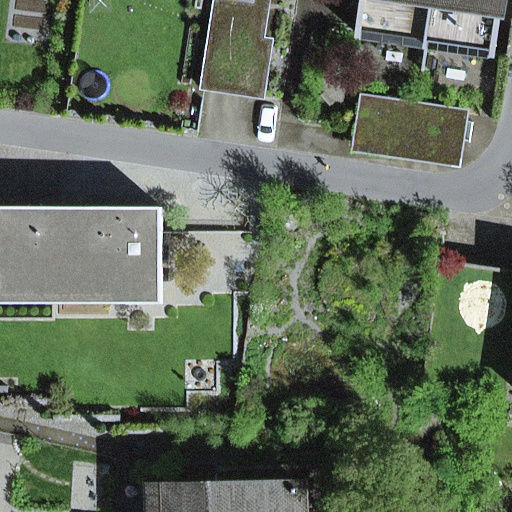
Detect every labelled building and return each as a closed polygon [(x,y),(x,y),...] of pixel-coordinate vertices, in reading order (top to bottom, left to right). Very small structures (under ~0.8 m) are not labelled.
[(244,0),(216,0),(212,34),(251,40),(257,2),(244,0)] [(251,40),(266,42),(272,0),(244,0),(257,2),(251,40)] [(365,0),(360,37),(427,47),(434,0),(365,0)] [(495,57),(503,0),(434,0),(427,47),(495,57)] [(212,34),(203,90),(264,99),(273,43),(266,42),(251,40),(212,34)] [(384,135),(389,103),(365,99),(360,131),(384,135)] [(389,103),(384,135),(360,131),(358,146),(458,161),(461,146),(444,144),(448,112),(389,103)] [(461,146),(465,114),(448,112),(444,144),(461,146)] [(163,209),(0,208),(0,270),(120,270),(120,305),(163,305),(163,209)] [(511,284),(511,272),(440,262),(438,273),(511,284)] [(0,304),(120,305),(120,270),(0,270),(0,304)] [(165,489),(165,511),(303,511),(303,486),(216,488),(216,469),(192,470),(192,488),(165,489)]
